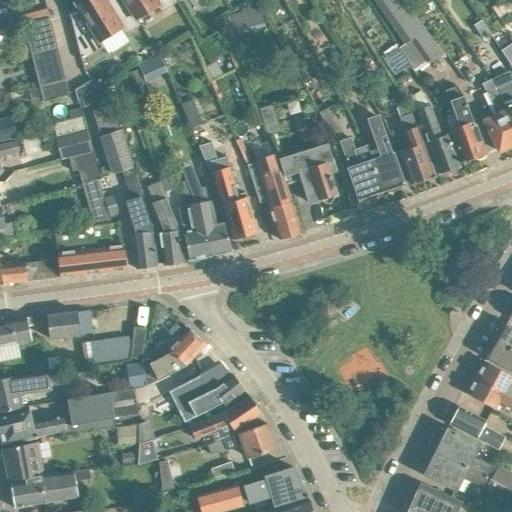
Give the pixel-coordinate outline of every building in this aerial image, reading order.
[(141,24),(137,19),(136,19),(123,0),(73,0),(78,7),(69,12),(81,61),(104,47),(100,41),(121,29),(124,34),(141,24)] [(123,0),(136,19),(137,19),(158,6),(161,12),(177,2),(176,0),(123,0)] [(441,51),(403,0),(372,0),(403,43),(400,46),(416,69),(441,51)] [(47,9),(26,14),(28,23),(49,18),(47,9)] [(56,42),(50,20),(50,18),(49,18),(28,23),(23,24),(30,49),(56,42)] [(480,39),(488,34),(479,20),(471,26),(480,39)] [(511,40),(511,39),(506,42),(509,45),(500,51),(511,68),(511,40)] [(160,40),(153,44),(157,51),(164,47),(160,40)] [(65,77),(56,42),(30,49),(39,84),(65,77)] [(511,95),(502,75),(488,50),(478,57),(491,80),(511,122),(511,95)] [(139,72),(123,77),(129,93),(145,87),(139,72)] [(69,95),(65,77),(39,84),(39,87),(42,99),(43,101),(69,95)] [(87,95),(105,85),(104,84),(96,89),(90,80),(74,89),(77,101),(87,95)] [(106,83),(113,104),(115,108),(122,105),(114,80),(106,83)] [(511,144),(511,122),(491,80),(482,84),(496,115),(484,120),(499,151),(511,144)] [(39,87),(28,90),(31,102),(42,99),(39,87)] [(485,155),(472,120),(472,121),(464,97),(456,87),(445,91),(449,101),(451,101),(455,115),(445,118),(455,145),(462,163),(465,162),(464,161),(476,156),(477,158),(485,155)] [(87,95),(77,101),(81,108),(91,102),(87,95)] [(193,99),(181,104),(191,128),(203,123),(193,99)] [(138,181),(122,129),(116,112),(115,108),(113,104),(93,110),(113,175),(123,171),(128,185),(138,181)] [(260,109),(269,135),(282,131),(274,105),(260,109)] [(459,166),(452,147),(447,134),(441,136),(430,105),(416,110),(439,173),(459,166)] [(342,128),(330,106),(318,113),(330,135),(342,128)] [(81,108),(68,112),(71,120),(83,117),(81,108)] [(130,108),(116,112),(122,129),(135,125),(130,108)] [(434,176),(423,144),(422,144),(411,114),(399,118),(409,147),(399,151),(411,184),(434,176)] [(70,157),(92,151),(83,117),(71,120),(53,125),(62,159),(70,157)] [(0,140),(14,137),(9,118),(0,119),(0,140)] [(392,188),(403,184),(380,118),(368,122),(376,143),(364,147),(370,162),(382,194),(393,190),(392,188)] [(382,194),(370,162),(364,147),(354,150),(350,139),(340,142),(360,199),(370,195),(371,198),(382,194)] [(0,169),(3,169),(0,157),(0,156),(22,152),(19,141),(0,145),(0,169)] [(336,194),(329,172),(335,170),(327,143),(279,158),(287,183),(302,179),(309,202),(321,199),(322,201),(328,204),(331,203),(334,197),(333,195),(336,194)] [(221,198),(233,239),(256,232),(245,192),(237,194),(226,156),(214,159),(210,147),(198,150),(207,172),(210,171),(218,198),(221,198)] [(100,180),(92,151),(70,157),(73,171),(79,170),(83,184),(100,180)] [(248,164),(260,202),(268,200),(279,239),(301,233),(296,213),(282,169),(280,170),(275,153),(255,160),(255,162),(248,164)] [(215,224),(210,201),(204,202),(200,191),(202,191),(196,175),(184,180),(185,182),(194,205),(198,204),(210,256),(231,251),(227,232),(224,223),(215,224)] [(111,223),(100,180),(83,184),(94,225),(111,223)] [(179,234),(165,200),(169,199),(162,181),(148,187),(155,205),(151,206),(162,233),(159,234),(160,244),(163,264),(183,261),(180,241),(179,234)] [(210,256),(198,204),(194,205),(185,182),(177,184),(185,206),(177,207),(185,241),(189,260),(210,256)] [(154,245),(152,231),(150,232),(140,197),(124,201),(134,233),(130,234),(133,248),(136,268),(157,265),(154,245)] [(0,234),(16,231),(14,222),(5,224),(1,209),(0,209),(0,234)] [(55,231),(58,260),(60,277),(128,269),(122,223),(55,231)] [(60,277),(58,260),(24,264),(26,281),(60,277)] [(26,281),(24,264),(0,267),(0,283),(2,283),(26,281)] [(157,304),(154,318),(159,323),(169,311),(157,304)] [(91,333),(89,310),(47,315),(50,338),(79,335),(79,334),(91,333)] [(0,346),(31,340),(27,325),(30,321),(31,321),(31,317),(24,318),(0,322),(0,346)] [(511,325),(507,323),(495,342),(511,351),(511,325)] [(192,359),(206,344),(188,328),(168,349),(171,352),(150,363),(158,380),(186,366),(192,359)] [(511,351),(495,342),(486,357),(504,367),(511,372),(511,351)] [(139,351),(131,350),(130,358),(138,359),(139,351)] [(143,350),(142,360),(150,359),(152,353),(143,350)] [(484,362),(475,378),(511,397),(511,375),(484,361),(484,362)] [(0,411),(22,407),(21,404),(26,403),(25,394),(51,391),(49,373),(16,377),(15,376),(8,377),(0,379),(0,411)] [(245,390),(233,374),(213,389),(213,390),(191,401),(195,410),(204,405),(206,411),(223,403),(225,405),(229,402),(245,390)] [(511,397),(475,378),(466,393),(498,410),(501,405),(511,410),(511,397)] [(135,388),(107,393),(66,400),(70,426),(139,414),(135,388)] [(244,424),(261,413),(250,396),(233,407),(222,414),(203,421),(203,422),(191,427),(195,437),(208,432),(208,431),(218,427),(221,435),(229,432),(233,429),(234,431),(244,424)] [(504,438),(482,426),(486,420),(459,406),(450,424),(467,434),(497,450),(504,438)] [(64,431),(61,416),(30,422),(28,410),(15,412),(0,415),(0,435),(2,443),(23,438),(23,439),(64,431)] [(150,415),(138,420),(140,424),(140,443),(147,442),(151,441),(159,438),(150,415)] [(276,448),(268,427),(267,423),(232,435),(235,447),(243,444),(247,458),(257,455),(276,448)] [(140,443),(140,424),(117,426),(119,445),(138,443),(140,443)] [(495,470),(491,468),(471,458),(479,444),(465,437),(448,428),(436,452),(507,488),(511,490),(511,471),(499,464),(495,470)] [(212,442),(207,444),(211,456),(226,450),(222,439),(212,442)] [(156,459),(151,441),(147,442),(140,443),(138,443),(137,465),(156,459)] [(41,475),(35,443),(22,446),(21,445),(2,449),(8,481),(24,478),(41,475)] [(507,488),(436,452),(425,474),(443,483),(456,490),(462,477),(502,498),(507,488)] [(133,453),(121,454),(122,465),(134,464),(133,453)] [(158,463),(162,490),(175,487),(169,460),(158,463)] [(233,462),(211,468),(214,478),(236,472),(233,462)] [(307,495),(293,466),(274,472),(263,476),(264,479),(242,486),(248,503),(249,503),(256,501),(270,496),(274,506),(286,502),(305,496),(307,495)] [(88,470),(74,472),(75,480),(89,479),(88,470)] [(77,497),(72,472),(41,475),(24,478),(24,481),(10,483),(14,508),(77,497)] [(456,511),(461,502),(420,483),(409,508),(418,511),(456,511)] [(217,511),(242,505),(236,484),(196,496),(200,511),(217,511)] [(161,503),(159,485),(153,487),(131,489),(133,506),(161,503)] [(312,511),(309,499),(273,511),(270,511),(312,511)]
